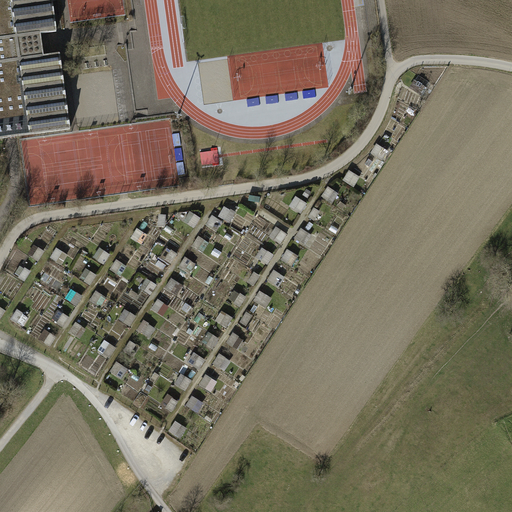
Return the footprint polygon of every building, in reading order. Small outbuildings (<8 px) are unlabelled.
[(0,0),(0,138),(70,129),(60,53),(44,55),(41,33),(57,31),(52,0),(0,0)] [(202,152),(202,165),(220,164),(219,151),(202,152)] [(345,182),(356,188),(361,178),(351,172),(345,182)] [(330,188),(324,198),(334,205),(341,195),(330,188)] [(297,197),(290,207),(303,215),(309,205),(297,197)] [(225,207),(220,219),(233,224),(238,213),(225,207)] [(192,213),(186,223),(196,229),(202,219),(192,213)] [(284,245),(289,234),(276,228),(271,240),(284,245)] [(297,240),(307,246),(313,237),(303,230),(297,240)] [(34,246),(30,257),(41,262),(46,251),(34,246)] [(57,249),(52,259),(64,266),(70,256),(57,249)] [(269,267),(276,257),(263,249),(257,259),(269,267)] [(107,265),(112,254),(100,250),(96,260),(107,265)] [(289,251),(283,262),(294,268),(300,257),(289,251)] [(112,271),(122,278),(129,267),(118,261),(112,271)] [(28,281),(32,272),(21,268),(17,277),(28,281)] [(85,270),(82,281),(95,285),(98,274),(85,270)] [(274,271),(269,283),(282,288),(287,277),(274,271)] [(249,284),(256,287),(262,278),(255,274),(249,284)] [(143,276),(137,286),(153,296),(159,287),(143,276)] [(173,279),(167,288),(178,297),(185,288),(173,279)] [(72,290),(66,300),(79,307),(85,298),(72,290)] [(230,301),(242,308),(248,299),(236,292),(230,301)] [(262,292),(255,303),(267,310),(274,300),(262,292)] [(103,307),(108,298),(97,293),(92,301),(103,307)] [(159,301),(153,311),(166,318),(171,308),(159,301)] [(119,342),(130,326),(132,328),(139,318),(127,310),(109,335),(119,342)] [(24,327),(29,318),(18,312),(13,321),(24,327)] [(223,312),(217,322),(228,330),(235,320),(223,312)] [(54,322),(65,328),(70,319),(60,313),(54,322)] [(151,339),(158,330),(145,321),(139,330),(151,339)] [(72,332),(82,338),(87,330),(78,324),(72,332)] [(215,350),(221,340),(205,331),(199,341),(215,350)] [(229,345),(240,351),(245,340),(234,335),(229,345)] [(107,342),(100,352),(111,359),(118,349),(107,342)] [(196,355),(191,364),(202,370),(207,361),(196,355)] [(215,366),(227,372),(233,361),(220,355),(215,366)] [(118,364),(113,373),(124,379),(129,371),(118,364)] [(183,375),(177,386),(188,392),(194,382),(183,375)] [(215,393),(219,381),(205,376),(201,388),(215,393)] [(167,397),(164,409),(177,412),(180,400),(167,397)] [(195,397),(188,407),(199,415),(206,405),(195,397)] [(177,423),(171,433),(183,440),(189,430),(177,423)]
